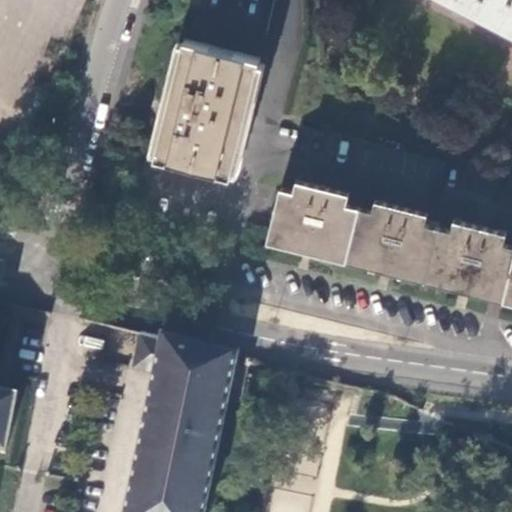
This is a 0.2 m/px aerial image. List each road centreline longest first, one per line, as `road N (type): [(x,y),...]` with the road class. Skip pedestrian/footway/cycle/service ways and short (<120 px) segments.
road 1 (residential): [(511,385),(255,342),(43,281)]
road 2 (residential): [(124,0),(43,281)]
